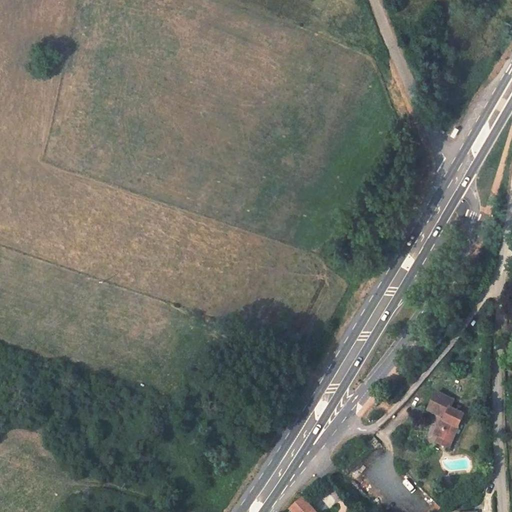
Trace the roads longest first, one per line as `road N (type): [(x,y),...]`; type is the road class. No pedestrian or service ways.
road 1 (primary): [(300,445),(459,177)]
road 2 (unclassified): [(336,427),(414,329),(469,239),(474,206),(459,177)]
road 3 (residential): [(496,281),(387,415),(358,434),(336,427)]
road 4 (unclassified): [(496,281),(502,511)]
road 5 (unclassified): [(374,0),(431,137),(459,177)]
